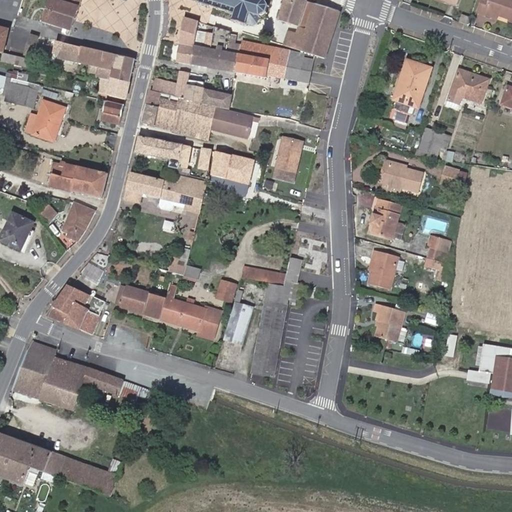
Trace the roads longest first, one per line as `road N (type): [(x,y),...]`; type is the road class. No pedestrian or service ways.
road 1 (residential): [(371,9),(338,141),(345,299),(322,417)]
road 2 (tertiary): [(154,0),(109,213),(29,319)]
road 3 (residential): [(322,417),(29,319)]
road 4 (residential): [(511,465),(453,457),(322,417)]
road 5 (residential): [(511,57),(371,9)]
